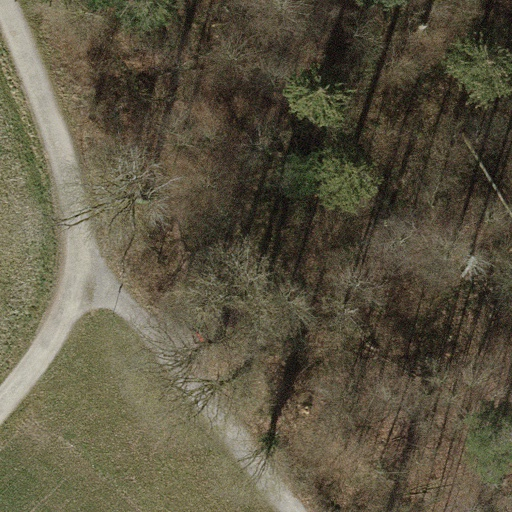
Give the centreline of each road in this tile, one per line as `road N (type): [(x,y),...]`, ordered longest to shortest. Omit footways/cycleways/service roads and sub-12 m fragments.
road 1 (track): [(301,511),(126,300),(80,284),(61,139),(4,0)]
road 2 (track): [(80,284),(43,362),(0,410)]
